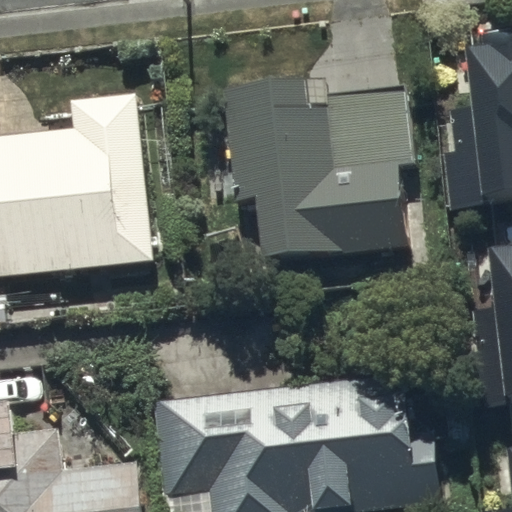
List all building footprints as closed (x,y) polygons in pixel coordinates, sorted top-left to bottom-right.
[(511,66),(477,70),(483,121),(459,124),(463,166),(454,167),(460,221),(511,215),(511,66)] [(229,104),(236,222),(260,220),(264,279),(294,284),(341,268),(406,264),(402,184),(415,183),(410,101),(399,101),(399,96),(338,99),(339,108),(330,109),(331,124),(310,125),(309,99),(229,104)] [(0,291),(153,277),(138,112),(72,116),(74,148),(0,152),(0,291)] [(511,270),(502,272),(508,322),(486,325),(490,366),(479,367),(485,422),(511,418),(511,270)] [(364,397),(162,414),(169,511),(444,511),(439,445),(406,448),(404,424),(366,427),(364,397)] [(0,511),(139,511),(138,485),(63,490),(60,451),(15,454),(14,438),(0,439),(0,511)]
